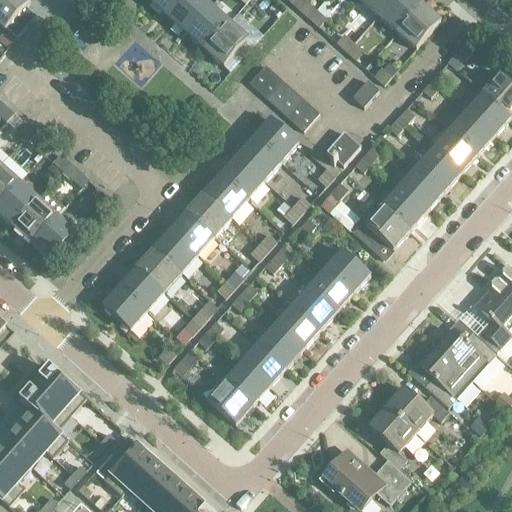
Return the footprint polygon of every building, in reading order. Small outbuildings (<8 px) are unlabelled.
[(24,0),(0,0),(0,27),(6,33),(7,32),(17,41),(37,19),(26,10),(30,5),(24,0)] [(152,0),(149,3),(168,20),(185,0),(152,0)] [(201,0),(185,0),(168,20),(187,37),(212,9),(201,0)] [(361,0),(360,2),(378,19),(395,0),(361,0)] [(414,0),(395,0),(378,19),(397,35),(422,7),(414,0)] [(317,13),(307,4),(299,13),(309,22),(317,13)] [(422,7),(397,35),(416,52),(441,24),(422,7)] [(212,9),(187,37),(205,53),(230,25),(212,9)] [(317,13),(309,22),(319,30),(326,22),(317,13)] [(230,25),(205,53),(224,70),(249,43),(230,25)] [(354,46),(344,38),(336,46),(346,55),(354,46)] [(354,46),(346,55),(356,64),(364,55),(354,46)] [(473,54),(464,47),(455,57),(464,65),(473,54)] [(265,69),(249,87),(259,95),(275,77),(265,69)] [(391,80),(382,71),(374,80),(383,89),(391,80)] [(440,75),(431,84),(440,92),(448,82),(440,75)] [(275,77),(259,95),(268,103),(284,85),(275,77)] [(511,87),(501,78),(483,97),(511,122),(511,121),(511,87)] [(368,84),(352,101),(364,112),(379,95),(368,84)] [(431,84),(422,94),(430,102),(440,92),(431,84)] [(284,85),(268,103),(277,111),(293,93),(284,85)] [(293,93),(277,111),(285,119),(302,101),(293,93)] [(483,97),(467,116),(495,141),(511,122),(483,97)] [(302,101),(285,119),(294,127),(311,109),(302,101)] [(294,127),(303,135),(320,117),(311,109),(294,127)] [(406,112),(398,121),(406,129),(415,120),(406,112)] [(467,116),(450,134),(478,159),(495,141),(467,116)] [(398,121),(389,132),(397,139),(406,129),(398,121)] [(271,122),(254,141),(282,166),(299,147),(271,122)] [(33,133),(22,124),(15,133),(25,142),(33,133)] [(33,133),(25,142),(34,150),(42,141),(33,133)] [(450,134),(433,153),(461,178),(478,159),(450,134)] [(334,168),(336,165),(343,171),(360,151),(343,136),(326,156),(332,161),(329,164),(334,168)] [(254,141),(237,160),(265,185),(282,166),(254,141)] [(372,149),(364,159),(373,166),(381,157),(372,149)] [(433,153),(417,172),(445,197),(461,178),(433,153)] [(70,167),(60,158),(53,166),(63,175),(70,167)] [(364,159),(355,169),(364,177),(373,166),(364,159)] [(237,160),(221,179),(248,204),(265,185),(237,160)] [(70,167),(63,175),(69,180),(76,172),(70,167)] [(1,168),(0,169),(0,207),(20,185),(1,168)] [(335,180),(326,172),(317,182),(326,190),(335,180)] [(417,172),(400,190),(428,215),(445,197),(417,172)] [(221,179),(204,197),(232,222),(248,204),(221,179)] [(20,185),(0,207),(0,217),(14,230),(39,202),(20,185)] [(339,187),(330,197),(339,205),(348,194),(339,187)] [(98,204),(104,198),(94,189),(88,196),(98,204)] [(400,190),(383,209),(411,234),(428,215),(400,190)] [(204,197),(187,216),(215,241),(232,222),(204,197)] [(301,201),(292,210),(301,218),(310,208),(301,201)] [(39,202),(14,230),(32,246),(57,219),(39,202)] [(394,253),(411,234),(383,209),(366,228),(394,253)] [(292,210),(284,220),(292,227),(301,218),(292,210)] [(187,216),(170,235),(198,260),(215,241),(187,216)] [(57,219),(32,246),(52,264),(77,236),(57,219)] [(316,231),(307,223),(298,233),(306,241),(316,231)] [(170,235),(154,253),(181,279),(198,260),(170,235)] [(268,237),(259,248),(268,255),(277,245),(268,237)] [(259,265),(268,255),(259,248),(250,258),(259,265)] [(282,250),(273,260),(282,268),(291,258),(282,250)] [(154,253),(137,272),(165,297),(181,279),(154,253)] [(371,279),(343,254),(326,273),(354,298),(371,279)] [(273,260),(264,270),(273,278),(282,268),(273,260)] [(511,339),(511,338),(507,335),(511,329),(511,270),(476,311),(492,326),(483,336),(501,352),(511,339)] [(120,291),(148,316),(165,297),(137,272),(120,291)] [(337,317),(354,298),(326,273),(309,292),(337,317)] [(235,275),(226,285),(234,293),(244,283),(243,283),(235,275)] [(216,295),(225,303),(234,293),(226,285),(216,295)] [(249,287),(240,297),(249,305),(258,295),(249,288),(249,287)] [(120,291),(103,310),(131,335),(148,316),(120,291)] [(309,292),(292,310),(320,335),(337,317),(309,292)] [(231,307),(231,308),(240,315),(249,305),(240,297),(231,307)] [(292,310),(276,329),(304,354),(320,335),(292,310)] [(202,313),(192,322),(201,330),(210,321),(210,320),(202,313)] [(192,340),(201,330),(192,322),(183,332),(192,340)] [(215,325),(206,335),(215,343),(224,333),(215,325)] [(304,354),(276,329),(259,348),(287,373),(304,354)] [(206,353),(215,343),(206,335),(197,345),(206,353)] [(455,336),(439,353),(474,385),(499,358),(474,336),(466,346),(455,336)] [(259,348),(242,366),(270,391),(287,373),(259,348)] [(159,361),(167,368),(176,357),(168,350),(159,361)] [(474,385),(439,353),(422,371),(434,382),(426,391),(450,413),(474,385)] [(182,363),(173,373),(181,380),(190,370),(182,363)] [(242,366),(226,385),(254,410),(270,391),(242,366)] [(42,378),(34,387),(71,420),(87,403),(50,370),(42,378)] [(226,385),(208,404),(236,429),(254,410),(226,385)] [(34,387),(20,403),(68,446),(69,445),(58,435),(71,420),(34,387)] [(404,392),(387,411),(417,438),(434,419),(441,426),(443,424),(447,427),(449,425),(456,432),(459,428),(448,418),(450,416),(431,399),(423,409),(404,392)] [(511,405),(511,401),(503,394),(495,404),(506,413),(511,405)] [(30,413),(17,429),(54,462),(68,446),(20,403),(20,404),(27,410),(30,413)] [(417,438),(387,411),(369,430),(388,447),(380,456),(388,463),(399,473),(408,463),(400,456),(417,438)] [(480,439),(489,428),(479,419),(470,430),(480,439)] [(17,429),(2,445),(32,471),(46,456),(53,463),(54,462),(17,429)] [(109,437),(101,446),(107,452),(115,443),(109,437)] [(122,465),(104,485),(121,500),(154,463),(128,439),(112,457),(122,465)] [(2,445),(0,447),(0,471),(25,494),(25,493),(18,487),(32,471),(2,445)] [(101,446),(93,455),(99,461),(107,452),(101,446)] [(412,485),(399,473),(388,463),(375,478),(348,454),(324,481),(358,511),(363,511),(377,497),(391,509),(412,485)] [(154,463),(121,500),(122,501),(128,494),(143,507),(170,477),(163,471),(165,469),(157,462),(155,464),(154,463)] [(80,469),(72,478),(78,484),(86,475),(80,469)] [(0,471),(0,502),(10,511),(25,494),(0,471)] [(170,477),(143,507),(148,511),(168,511),(186,492),(170,477)] [(72,478),(64,487),(70,493),(73,490),(78,484),(72,478)] [(84,489),(78,495),(87,503),(93,497),(84,489)] [(186,492),(168,511),(197,511),(202,506),(186,492)] [(51,501),(43,510),(45,511),(52,511),(57,507),(51,501)]
